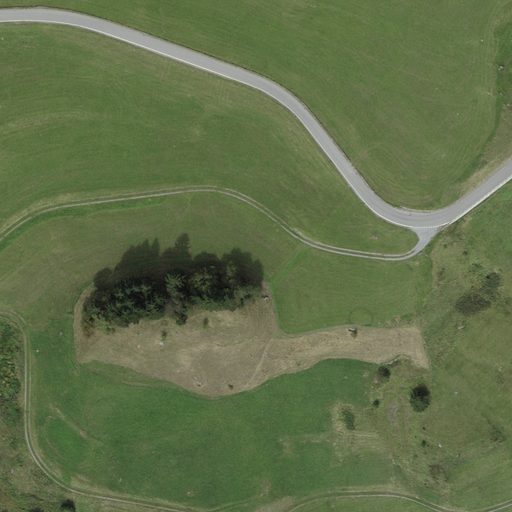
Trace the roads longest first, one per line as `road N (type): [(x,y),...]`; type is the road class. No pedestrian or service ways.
road 1 (unclassified): [(511,167),(446,216),(401,218),(366,196),(276,91),(89,22),(0,16)]
road 2 (track): [(0,237),(57,205),(199,188),(233,193),(315,245),(386,258),(416,249),(426,221)]
road 3 (track): [(188,511),(76,489),(49,474),(28,436),(24,326),(0,311)]
road 4 (track): [(446,511),(378,493),(319,496),(286,511)]
